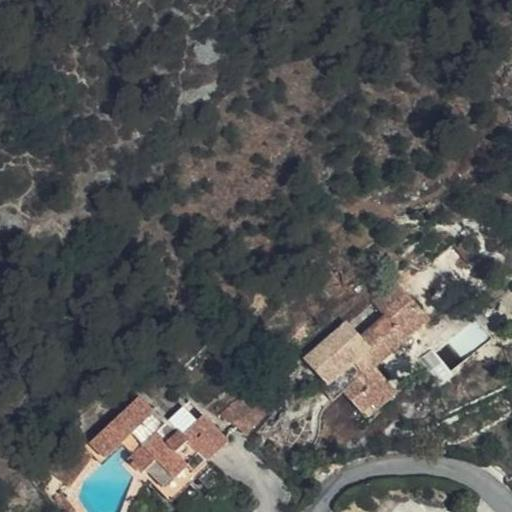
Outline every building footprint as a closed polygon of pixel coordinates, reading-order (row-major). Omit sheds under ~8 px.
[(485,279),(508,263),(498,251),(477,267),(485,279)] [(325,355),(344,380),(347,378),(358,392),(385,425),(405,410),(400,405),(394,409),(385,396),(402,383),(389,367),(450,319),(420,280),(395,300),(408,314),(382,334),(370,320),(325,355)] [(347,378),(344,380),(338,386),(349,400),(358,392),(347,378)] [(412,395),(402,383),(385,396),(394,409),(400,405),(412,395)] [(144,396),(92,442),(106,458),(124,442),(134,453),(131,456),(135,460),(133,463),(138,468),(140,470),(143,468),(146,472),(149,469),(176,498),(211,467),(233,446),(197,404),(176,425),(163,411),(160,413),(144,396)] [(246,445),(265,429),(256,418),(238,434),(246,445)] [(62,468),(92,442),(80,430),(50,454),(62,468)] [(224,479),(211,467),(176,498),(188,511),(224,479)]
